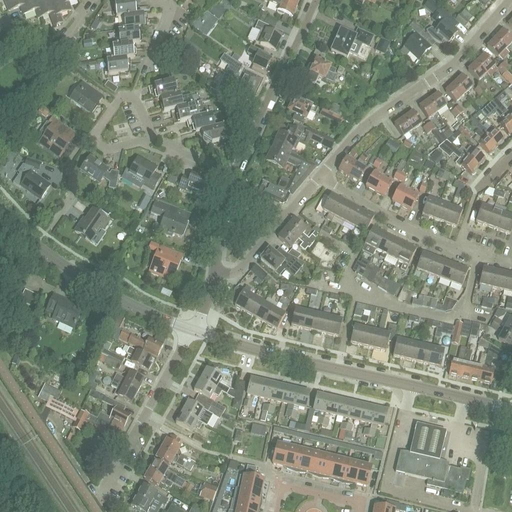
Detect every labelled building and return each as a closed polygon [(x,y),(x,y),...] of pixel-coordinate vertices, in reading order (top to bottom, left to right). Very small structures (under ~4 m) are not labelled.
[(24,7),(21,0),(4,0),(6,5),(8,12),(20,8),(24,7)] [(22,15),(34,11),(39,10),(35,0),(21,0),(24,7),(20,8),(22,15)] [(37,19),(49,15),(53,14),(48,0),(35,0),(39,10),(34,11),(37,19)] [(60,0),(48,0),(53,14),(49,15),(53,27),(63,23),(60,15),(72,11),(69,3),(63,5),(60,0)] [(296,7),(280,0),(270,0),(269,4),(278,7),(276,11),(278,11),(277,13),(283,16),(284,14),(292,17),(296,7)] [(429,1),(424,7),(434,16),(431,20),(439,27),(435,32),(432,28),(426,32),(430,37),(434,41),(438,43),(441,44),(443,40),(448,44),(458,33),(447,24),(451,20),(440,10),(429,1)] [(123,18),(136,16),(135,2),(114,4),(116,19),(123,18)] [(226,12),(218,5),(211,13),(219,20),(226,12)] [(207,13),(192,26),(206,38),(218,22),(207,13)] [(125,31),(138,30),(144,29),(143,15),(136,16),(123,18),(125,31)] [(463,28),(468,23),(468,22),(460,15),(455,20),(463,28)] [(258,22),(255,30),(259,32),(255,43),(275,51),(281,38),(274,35),(276,30),(274,30),(274,29),(263,24),(258,22)] [(399,52),(405,58),(409,53),(418,62),(422,57),(425,57),(425,55),(430,48),(424,43),(429,38),(413,23),(408,28),(416,35),(399,52)] [(120,46),(132,45),(140,44),(138,30),(125,31),(118,32),(120,46)] [(357,57),(362,46),(368,48),(373,37),(357,30),(354,37),(340,31),(330,52),(346,60),(349,53),(357,57)] [(496,40),(506,50),(511,43),(511,40),(503,32),(496,40)] [(375,51),(385,56),(390,44),(380,39),(375,51)] [(506,50),(496,40),(488,49),(498,58),(506,50)] [(188,43),(185,48),(191,53),(195,47),(188,43)] [(120,46),(112,47),(113,61),(127,60),(134,59),(132,45),(120,46)] [(250,46),(246,54),(255,59),(252,65),(265,71),(270,60),(265,57),(266,54),(250,46)] [(325,56),(315,51),(313,57),(322,62),(325,56)] [(234,55),(231,59),(236,63),(239,59),(234,55)] [(476,64),(487,74),(495,66),(485,55),(476,64)] [(227,57),(223,64),(228,67),(224,75),(234,81),(255,92),(260,82),(254,79),(240,72),(243,67),(238,65),(227,57)] [(127,60),(113,61),(107,62),(108,76),(128,74),(127,60)] [(336,77),(334,75),(336,71),(317,62),(315,66),(310,66),(308,71),(310,74),(311,75),(307,82),(315,86),(319,78),(328,83),(333,85),(336,77)] [(504,62),(500,66),(506,72),(509,68),(504,62)] [(487,74),(476,64),(468,72),(479,82),(487,74)] [(502,75),(506,72),(500,66),(498,69),(497,70),(497,71),(502,75)] [(511,77),(506,72),(502,76),(511,85),(511,83),(511,77)] [(219,87),(216,92),(226,97),(229,91),(235,94),(250,101),(255,92),(234,81),(224,75),(224,76),(223,78),(219,87)] [(454,85),(464,96),(473,88),(463,77),(454,85)] [(117,88),(108,81),(104,87),(114,94),(117,88)] [(157,99),(177,94),(173,81),(153,86),(157,99)] [(102,98),(83,84),(71,101),(90,114),(102,98)] [(487,90),(481,84),(478,88),(483,93),(487,90)] [(511,84),(503,93),(510,101),(511,99),(511,84)] [(464,96),(454,85),(446,93),(456,104),(464,96)] [(483,93),(478,88),(474,91),(479,97),(483,93)] [(210,89),(208,93),(210,94),(223,103),(226,97),(216,92),(210,89)] [(162,112),(175,109),(193,104),(191,96),(181,99),(179,94),(177,94),(157,99),(159,99),(162,112)] [(429,101),(438,113),(447,106),(439,95),(429,101)] [(494,101),(511,123),(511,115),(511,116),(504,107),(500,103),(501,102),(498,97),(494,101)] [(294,99),(289,111),(295,114),(293,120),(301,124),(304,119),(306,120),(310,112),(315,114),(318,109),(306,103),(306,105),(294,99)] [(438,113),(429,101),(420,108),(428,120),(438,113)] [(511,123),(494,101),(492,102),(484,109),(481,112),(488,119),(492,115),(493,116),(496,113),(504,123),(500,126),(509,136),(510,136),(511,136),(511,135),(511,123)] [(201,102),(193,104),(175,109),(179,123),(191,119),(199,118),(208,115),(206,106),(203,107),(201,102)] [(458,106),(454,110),(460,115),(463,112),(458,106)] [(42,107),(38,113),(46,119),(50,113),(42,107)] [(328,113),(322,110),(319,116),(325,119),(328,113)] [(451,113),(456,119),(460,115),(454,110),(451,113)] [(404,119),(413,131),(422,125),(413,113),(404,119)] [(208,115),(199,118),(191,119),(195,133),(201,132),(215,128),(211,114),(208,115)] [(340,125),(343,119),(334,115),(331,121),(340,125)] [(479,130),(497,149),(500,146),(501,146),(503,144),(503,142),(504,141),(494,131),(490,135),(482,127),(479,124),(480,124),(473,118),(469,121),(476,128),(479,130)] [(413,131),(404,119),(395,126),(404,138),(413,131)] [(60,158),(75,135),(52,120),(48,125),(51,128),(40,144),(60,158)] [(431,123),(427,126),(431,132),(435,129),(431,123)] [(207,145),(211,144),(231,139),(228,125),(215,128),(201,132),(204,143),(207,145)] [(431,132),(427,126),(422,129),(427,135),(431,132)] [(307,147),(310,140),(321,145),(332,150),(335,143),(307,129),(305,134),(289,127),(285,136),(280,134),(279,135),(277,134),(275,140),(277,141),(274,146),(302,159),(291,154),(293,149),(295,150),(299,143),(307,147)] [(461,127),(457,131),(469,141),(473,137),(461,127)] [(433,133),(441,145),(447,140),(438,129),(433,133)] [(494,152),(497,149),(479,130),(475,134),(483,142),(480,146),(490,156),(490,155),(491,155),(494,153),(494,152)] [(469,141),(457,131),(451,137),(455,140),(461,134),(468,141),(469,141)] [(405,141),(403,146),(410,150),(412,144),(405,141)] [(479,168),(460,152),(459,152),(446,141),(438,147),(439,148),(438,149),(449,158),(452,154),(459,160),(455,164),(459,168),(462,167),(473,176),(474,176),(476,173),(476,172),(479,168)] [(302,159),(274,146),(266,162),(283,170),(287,163),(298,168),(299,166),(300,166),(301,164),(300,164),(302,159)] [(484,162),(484,161),(485,160),(475,152),(469,147),(466,151),(463,148),(460,152),(479,168),(482,165),(483,165),(484,162)] [(354,149),(350,154),(354,158),(358,152),(354,149)] [(359,159),(363,163),(368,158),(364,154),(359,159)] [(373,166),(377,160),(373,157),(369,164),(373,166)] [(19,173),(12,183),(19,188),(20,187),(40,201),(50,186),(35,176),(39,171),(40,164),(26,159),(24,167),(32,169),(30,173),(30,172),(29,174),(27,173),(25,177),(19,173)] [(115,190),(119,173),(112,171),(109,175),(106,172),(107,171),(89,159),(81,171),(99,183),(103,178),(109,183),(108,189),(115,190)] [(317,167),(302,159),(300,164),(301,164),(300,166),(299,166),(298,168),(293,177),(293,176),(285,192),(263,181),(262,182),(268,185),(263,195),(282,205),(285,204),(291,193),(294,194),(317,167)] [(339,171),(349,177),(356,165),(346,159),(339,171)] [(140,190),(142,186),(153,191),(160,178),(153,174),(156,169),(149,165),(149,166),(137,160),(131,172),(126,169),(120,179),(140,190)] [(377,160),(373,166),(372,167),(377,170),(382,163),(377,160)] [(407,164),(405,163),(401,161),(396,170),(397,171),(393,179),(398,181),(402,173),(407,164)] [(356,165),(349,177),(359,183),(366,171),(356,165)] [(366,188),(376,193),(383,180),(385,176),(376,171),(366,188)] [(443,175),(438,173),(436,177),(441,179),(447,182),(451,175),(444,172),(443,175)] [(407,176),(402,173),(398,181),(403,184),(407,176)] [(202,197),(208,181),(191,174),(189,180),(183,177),(178,189),(185,192),(186,190),(202,197)] [(388,182),(383,180),(376,193),(385,198),(394,181),(390,179),(388,182)] [(458,188),(457,191),(456,193),(460,195),(465,186),(460,183),(458,188)] [(423,194),(427,186),(421,184),(418,192),(423,194)] [(410,189),(406,187),(401,185),(393,202),(402,207),(409,193),(410,189)] [(409,193),(402,207),(412,212),(420,195),(415,192),(414,196),(409,193)] [(425,193),(422,202),(427,204),(429,200),(430,197),(429,194),(425,193)] [(145,196),(141,202),(148,206),(151,200),(145,196)] [(325,196),(316,211),(322,214),(323,211),(330,198),(325,196)] [(332,222),(334,217),(342,202),(332,196),(330,198),(323,211),(328,214),(325,219),(332,222)] [(150,215),(159,218),(165,220),(160,233),(171,238),(172,234),(181,238),(187,223),(175,218),(178,211),(179,208),(154,198),(152,203),(154,203),(150,215)] [(434,221),(440,204),(429,200),(427,204),(423,217),(434,221)] [(334,217),(345,223),(353,207),(342,202),(334,217)] [(434,221),(446,225),(452,208),(440,204),(434,221)] [(345,223),(355,228),(364,213),(353,207),(345,223)] [(477,223),(488,227),(494,211),(483,207),(477,223)] [(452,208),(446,225),(457,229),(463,212),(452,208)] [(488,227),(500,231),(506,215),(494,211),(488,227)] [(108,223),(93,212),(82,226),(80,225),(74,232),(89,243),(103,224),(105,226),(108,223)] [(364,213),(355,228),(366,234),(375,219),(364,213)] [(511,217),(506,215),(500,231),(511,235),(511,232),(511,217)] [(308,239),(303,235),(307,231),(295,221),(287,230),(307,248),(309,249),(313,244),(316,238),(312,235),(308,239)] [(307,248),(287,230),(279,239),(291,249),(298,241),(302,244),(299,248),(304,252),(307,248)] [(374,254),(376,251),(383,235),(372,230),(365,245),(372,249),(371,253),(374,254)] [(394,240),(383,235),(376,251),(382,254),(380,257),(385,260),(387,256),(394,240)] [(405,246),(394,240),(387,256),(397,261),(405,246)] [(182,256),(160,247),(160,246),(151,242),(148,250),(157,253),(149,272),(172,281),(182,256)] [(416,251),(405,246),(397,261),(403,264),(400,269),(406,272),(416,251)] [(279,276),(285,270),(293,277),(305,264),(297,260),(287,255),(286,255),(282,260),(270,249),(261,260),(279,276)] [(287,255),(297,260),(301,256),(292,250),(287,255)] [(426,282),(428,275),(435,259),(423,254),(417,270),(423,273),(420,280),(426,282)] [(446,263),(435,259),(428,275),(440,279),(446,263)] [(440,279),(451,283),(457,267),(446,263),(440,279)] [(468,272),(457,267),(451,283),(462,288),(468,272)] [(479,286),(492,289),(495,272),(483,269),(479,286)] [(503,292),(507,275),(495,272),(492,289),(503,292)] [(235,307),(246,313),(254,298),(248,295),(251,289),(247,287),(235,307)] [(290,292),(285,291),(280,301),(285,304),(292,291),(291,290),(290,292)] [(37,297),(24,291),(18,303),(31,309),(37,297)] [(74,306),(62,301),(53,297),(46,312),(55,316),(52,320),(73,330),(80,314),(72,310),(74,306)] [(423,302),(419,301),(418,306),(428,309),(431,299),(424,297),(423,302)] [(256,319),(265,304),(254,298),(246,313),(256,319)] [(256,319),(266,325),(275,310),(278,305),(267,299),(265,304),(256,319)] [(428,309),(441,312),(442,307),(436,305),(437,300),(431,299),(428,309)] [(443,301),(442,307),(441,312),(445,313),(446,308),(451,309),(452,303),(443,301)] [(275,310),(266,325),(277,331),(285,316),(275,310)] [(292,327),(304,330),(308,313),(296,310),(292,327)] [(304,330),(315,332),(319,316),(308,313),(304,330)] [(315,332),(327,335),(331,319),(319,316),(315,332)] [(412,323),(414,323),(415,318),(409,317),(408,322),(407,329),(411,330),(412,323)] [(493,318),(490,322),(499,327),(502,322),(495,318),(495,319),(493,318)] [(331,319),(327,335),(339,338),(343,321),(331,319)] [(438,329),(439,324),(427,321),(426,328),(431,329),(431,327),(436,328),(438,329)] [(463,322),(460,337),(468,338),(471,324),(463,322)] [(499,327),(490,322),(488,327),(490,328),(496,332),(499,327)] [(463,325),(456,323),(450,344),(457,346),(463,325)] [(439,324),(438,329),(442,330),(441,334),(447,335),(449,326),(439,324)] [(482,331),(483,326),(472,324),(469,336),(478,338),(479,331),(482,331)] [(378,332),(374,349),(386,352),(388,342),(394,343),(397,327),(389,325),(387,334),(378,332)] [(363,346),(367,329),(355,327),(351,344),(363,346)] [(363,346),(374,349),(378,332),(367,329),(363,346)] [(511,334),(504,330),(504,331),(498,341),(511,348),(511,334)] [(157,358),(163,346),(149,339),(147,343),(122,332),(118,340),(157,358)] [(405,359),(409,343),(397,340),(393,356),(405,359)] [(421,345),(409,343),(405,359),(417,362),(421,345)] [(433,348),(421,345),(417,362),(429,365),(433,348)] [(490,345),(487,356),(481,383),(491,385),(495,371),(491,369),(493,359),(499,360),(502,352),(490,345)] [(433,348),(429,365),(441,368),(445,351),(433,348)] [(126,361),(131,363),(131,365),(148,373),(154,361),(136,353),(129,349),(126,354),(132,356),(131,359),(128,357),(126,361)] [(450,375),(460,378),(466,351),(460,349),(457,362),(453,361),(450,375)] [(107,358),(121,365),(124,359),(110,352),(109,353),(102,350),(100,354),(107,358)] [(472,352),(466,351),(460,378),(470,380),(474,365),(469,364),(472,352)] [(474,365),(470,380),(481,383),(487,356),(482,354),(479,367),(474,365)] [(121,365),(107,358),(104,365),(118,371),(121,365)] [(93,383),(98,373),(91,369),(83,385),(95,391),(97,386),(93,383)] [(229,390),(219,384),(222,379),(206,370),(200,381),(221,392),(226,395),(233,399),(241,401),(246,384),(238,381),(235,391),(229,390)] [(113,381),(137,393),(143,381),(129,373),(126,380),(116,375),(113,381)] [(247,395),(259,398),(262,383),(250,380),(247,395)] [(110,386),(117,390),(114,395),(131,404),(137,393),(113,381),(110,386)] [(218,397),(221,392),(200,381),(193,392),(210,401),(214,394),(218,397)] [(270,401),(274,386),(262,383),(259,398),(270,401)] [(50,397),(58,401),(61,393),(49,387),(45,385),(37,400),(46,404),(50,397)] [(274,386),(270,401),(282,403),(285,388),(274,386)] [(292,412),(293,406),(297,391),(285,388),(282,403),(288,405),(285,417),(290,419),(292,412)] [(297,391),(293,406),(305,409),(309,394),(297,391)] [(324,419),(325,413),(328,398),(317,396),(313,411),(309,410),(304,432),(309,433),(314,411),(319,412),(316,425),(322,426),(324,419)] [(65,417),(75,422),(80,412),(58,401),(50,397),(46,404),(45,407),(65,417)] [(116,402),(105,397),(102,403),(113,408),(116,402)] [(328,398),(325,413),(330,415),(337,416),(340,401),(328,398)] [(348,419),(352,404),(340,401),(337,416),(348,419)] [(202,424),(207,426),(212,416),(219,419),(222,414),(210,408),(207,413),(188,402),(181,413),(201,424),(202,424)] [(213,402),(210,408),(222,414),(225,409),(213,402)] [(348,419),(360,422),(363,406),(352,404),(348,419)] [(267,414),(269,406),(263,405),(260,422),(265,423),(267,414)] [(360,422),(371,424),(375,409),(363,406),(360,422)] [(108,418),(100,413),(97,419),(81,412),(112,428),(112,429),(120,433),(123,426),(125,427),(130,416),(115,409),(110,418),(108,418)] [(387,412),(375,409),(371,424),(383,427),(387,412)] [(81,412),(80,412),(75,422),(72,428),(80,433),(84,426),(102,434),(103,434),(110,437),(109,439),(114,442),(115,440),(116,441),(120,433),(112,429),(112,428),(81,412)] [(201,424),(181,413),(175,424),(191,433),(195,427),(199,429),(201,424)] [(410,476),(428,480),(444,484),(447,467),(448,463),(439,461),(446,432),(416,425),(409,454),(400,452),(395,472),(410,476)] [(260,427),(258,436),(265,438),(267,428),(260,427)] [(274,428),(273,433),(292,437),(293,433),(274,428)] [(243,433),(236,432),(233,442),(240,444),(243,433)] [(211,444),(207,442),(195,435),(192,440),(204,447),(206,445),(209,447),(211,444)] [(378,436),(375,449),(384,451),(387,438),(378,436)] [(166,441),(161,451),(184,464),(185,463),(186,464),(186,465),(192,468),(195,463),(187,459),(177,453),(179,449),(182,443),(171,437),(168,442),(166,441)] [(285,467),(289,449),(278,446),(273,465),(285,467)] [(296,470),(301,452),(289,449),(285,467),(285,468),(293,472),(294,469),(296,470)] [(383,454),(363,449),(362,454),(374,457),(373,459),(381,461),(383,454)] [(182,468),(184,464),(161,451),(156,459),(169,467),(172,462),(182,468)] [(308,474),(313,454),(301,452),(296,470),(299,471),(299,473),(308,474)] [(319,476),(324,457),(313,454),(308,474),(316,477),(317,475),(319,476)] [(324,457),(319,476),(323,477),(322,480),(331,480),(336,460),(324,457)] [(336,460),(331,479),(340,483),(340,481),(343,481),(348,463),(336,460)] [(149,471),(172,485),(173,484),(180,488),(189,493),(192,487),(185,483),(185,482),(166,471),(167,469),(154,462),(149,471)] [(348,463),(343,481),(346,482),(346,484),(355,485),(355,484),(359,466),(348,463)] [(359,466),(355,484),(367,487),(372,469),(359,466)] [(444,484),(428,480),(426,486),(462,494),(466,481),(467,481),(469,471),(460,469),(460,470),(447,467),(444,484)] [(172,485),(149,471),(144,480),(157,488),(160,483),(170,489),(172,485)] [(222,485),(226,486),(230,475),(226,473),(222,485)] [(242,490),(261,494),(263,481),(245,477),(242,490)] [(204,484),(199,497),(213,503),(218,489),(204,484)] [(226,486),(222,485),(218,496),(222,498),(226,486)] [(137,496),(137,497),(151,505),(154,499),(165,505),(168,500),(143,486),(140,491),(138,491),(136,494),(137,496)] [(240,501),(258,505),(259,502),(261,503),(262,494),(261,494),(242,490),(240,501)] [(222,498),(218,496),(214,507),(223,510),(226,503),(221,501),(222,498)] [(150,511),(148,511),(151,505),(137,497),(134,497),(132,500),(134,502),(131,507),(139,511),(150,511)] [(258,505),(240,501),(237,511),(258,511),(260,509),(257,508),(258,505)] [(405,511),(406,505),(392,503),(391,509),(376,507),(375,511),(405,511)]
